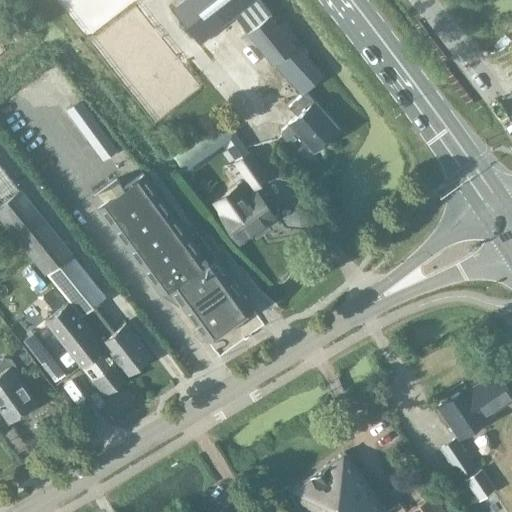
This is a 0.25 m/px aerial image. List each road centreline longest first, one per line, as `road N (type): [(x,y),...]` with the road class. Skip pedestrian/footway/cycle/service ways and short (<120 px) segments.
road 1 (tertiary): [(26,511),(509,226)]
road 2 (primary): [(509,226),(339,0)]
road 3 (unclassified): [(511,124),(417,0)]
